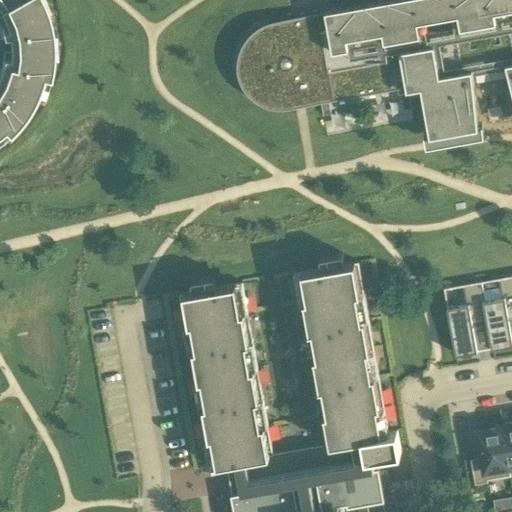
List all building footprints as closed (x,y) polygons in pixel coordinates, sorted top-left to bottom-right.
[(0,0),(0,138),(6,134),(18,122),(29,107),(37,92),(43,75),(49,77),(53,55),(52,33),(48,12),(43,0),(0,0)] [(511,0),(362,0),(364,4),(279,20),(276,20),(272,22),(267,24),(264,26),(260,28),(257,32),(254,35),(251,39),(249,42),(247,47),(245,51),(245,55),(244,60),(244,64),(245,69),(246,73),(247,78),(249,82),(251,86),(254,89),(257,92),(260,96),(264,98),(268,100),(272,102),(276,104),(281,104),(285,105),(290,105),(294,104),(304,103),(305,106),(408,88),(408,89),(411,88),(409,81),(421,78),(431,130),(477,122),(472,75),(509,68),(511,79),(511,0)] [(349,504),(385,497),(385,498),(387,498),(381,465),(380,465),(379,455),(401,451),(397,430),(389,431),(359,261),(295,273),(296,274),(326,443),(273,452),(243,283),(243,282),(179,293),(210,466),(212,466),(212,465),(227,463),(235,511),(344,511),(342,502),(349,501),(349,504)] [(485,300),(484,300),(488,324),(487,324),(492,348),(511,343),(511,333),(510,320),(511,319),(511,275),(499,278),(502,296),(485,300)] [(466,303),(447,306),(456,354),(478,350),(474,326),(487,324),(488,324),(484,300),(485,300),(482,281),(463,284),(466,303)] [(511,421),(500,424),(501,426),(508,463),(509,463),(511,462),(511,421)] [(483,456),(471,459),(475,483),(488,481),(487,479),(511,475),(509,463),(508,463),(501,426),(478,430),(483,456)]
